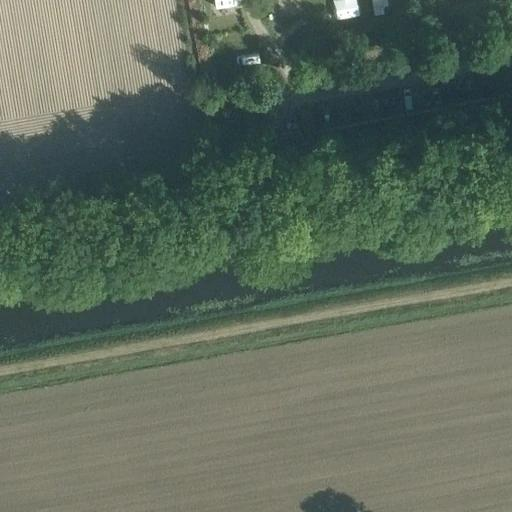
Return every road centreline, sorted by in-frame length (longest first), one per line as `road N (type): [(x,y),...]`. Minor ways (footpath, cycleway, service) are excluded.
road 1 (track): [(511,142),(0,241)]
road 2 (track): [(511,283),(0,374)]
road 3 (unknown): [(511,52),(382,81),(300,75),(251,0)]
